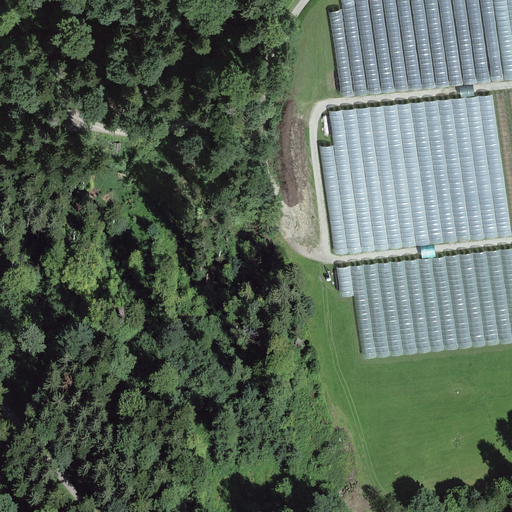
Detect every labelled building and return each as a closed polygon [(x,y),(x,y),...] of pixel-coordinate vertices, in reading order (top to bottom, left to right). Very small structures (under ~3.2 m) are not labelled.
[(355,0),(344,0),(345,10),(356,9),(355,0)] [(335,10),(342,94),(352,93),(345,9),(335,10)] [(370,106),(333,109),(336,145),(343,145),(343,149),(348,148),(346,122),(360,120),(360,116),(371,116),(370,106)] [(511,248),(462,255),(468,312),(511,306),(511,276),(504,277),(504,275),(488,277),(487,264),(497,263),(496,257),(508,256),(508,255),(511,254),(511,248)] [(448,255),(340,265),(343,294),(357,293),(362,336),(455,327),(448,255)]
